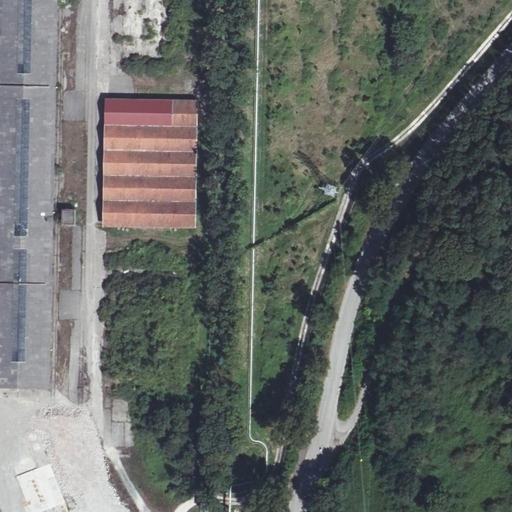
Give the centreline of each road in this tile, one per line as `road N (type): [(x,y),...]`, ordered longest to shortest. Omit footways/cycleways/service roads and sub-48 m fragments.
road 1 (unclassified): [(292,511),(384,198),(511,51)]
road 2 (track): [(511,19),(433,106),(410,108),(392,78),(403,0)]
